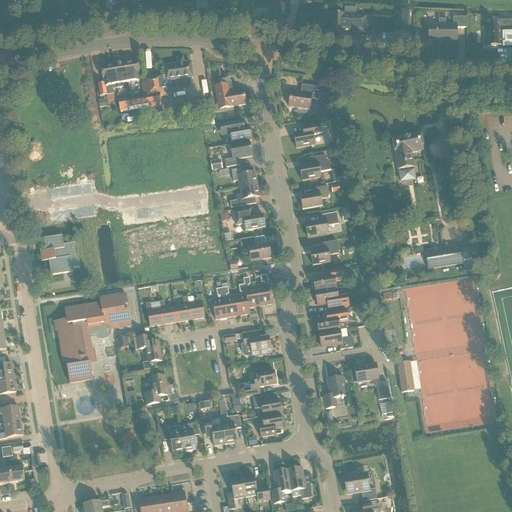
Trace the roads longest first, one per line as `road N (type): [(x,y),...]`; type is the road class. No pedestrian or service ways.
road 1 (residential): [(289,319),(295,265),(264,93),(267,50)]
road 2 (residential): [(60,497),(21,250),(8,236)]
road 3 (tertiary): [(0,59),(153,38),(267,50)]
road 4 (tertiary): [(267,50),(444,69),(511,67)]
road 5 (residential): [(60,497),(208,464)]
